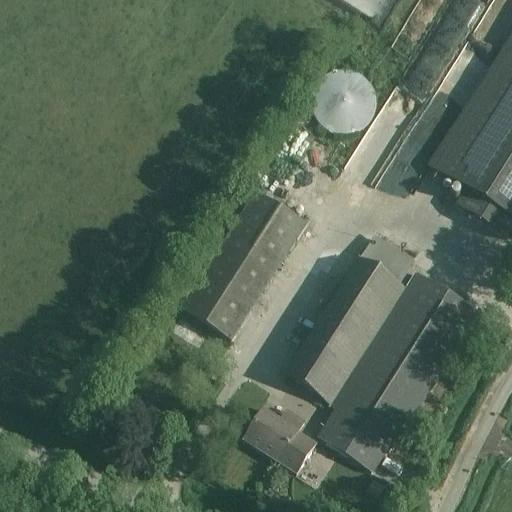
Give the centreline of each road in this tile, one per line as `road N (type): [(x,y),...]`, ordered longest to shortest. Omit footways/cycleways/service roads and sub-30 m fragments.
road 1 (unclassified): [(162,511),(0,438)]
road 2 (unclassified): [(451,511),(511,388)]
